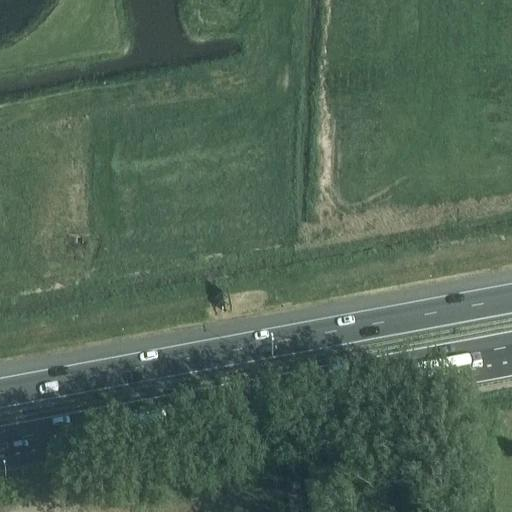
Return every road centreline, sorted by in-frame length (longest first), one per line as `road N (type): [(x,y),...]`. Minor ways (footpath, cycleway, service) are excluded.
road 1 (secondary): [(0,194),(511,97)]
road 2 (secondary): [(511,66),(0,163)]
road 3 (motorway): [(511,298),(0,394)]
road 4 (motorway): [(0,440),(511,345)]
